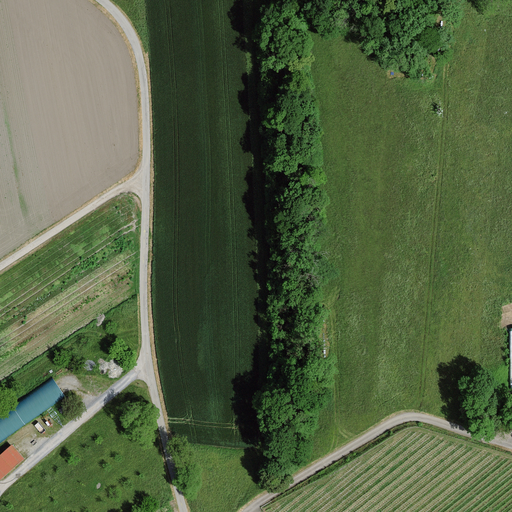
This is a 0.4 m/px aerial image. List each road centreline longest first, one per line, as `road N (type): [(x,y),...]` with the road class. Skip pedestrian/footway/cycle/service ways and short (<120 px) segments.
road 1 (unclassified): [(100,0),(130,32),(142,74),(145,335),(183,511)]
road 2 (track): [(247,511),(401,419),(511,447)]
road 3 (track): [(0,267),(145,180)]
